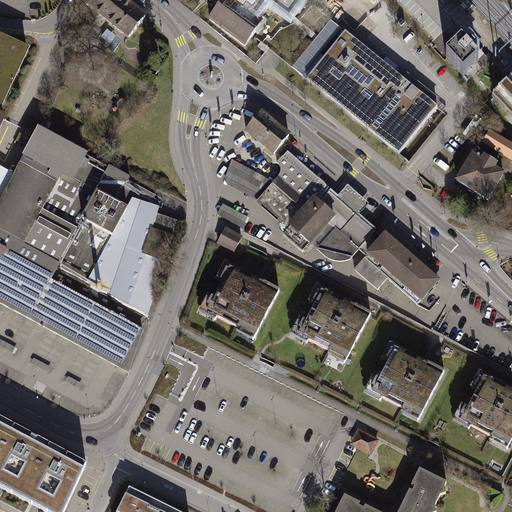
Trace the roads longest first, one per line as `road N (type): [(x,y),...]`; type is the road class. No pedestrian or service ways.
road 1 (secondary): [(191,154),(198,229),(157,345),(124,410),(102,433)]
road 2 (secondary): [(469,258),(450,230),(348,144),(297,119)]
road 3 (secondary): [(297,119),(389,203),(469,258)]
